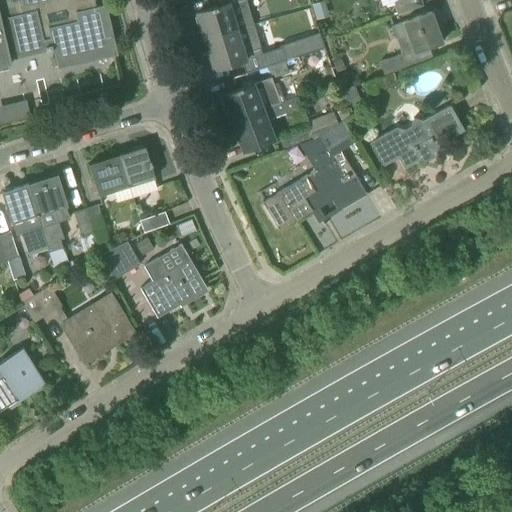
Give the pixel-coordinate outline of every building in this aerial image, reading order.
[(0,0),(0,65),(10,63),(9,59),(15,57),(15,58),(16,58),(16,57),(44,51),(45,51),(45,50),(53,49),(58,68),(58,67),(87,61),(88,61),(88,60),(116,54),(116,55),(117,54),(105,5),(105,6),(95,8),(93,0),(0,0)] [(211,7),(212,8),(197,13),(205,39),(254,24),(246,0),(213,0),(216,6),(211,7)] [(399,0),(400,2),(394,4),(397,14),(423,5),(421,0),(399,0)] [(408,34),(415,52),(442,42),(441,38),(444,37),(440,28),(438,29),(432,12),(391,26),(395,38),(408,34)] [(261,48),(254,24),(205,39),(214,70),(246,60),(244,53),(261,48)] [(255,56),(259,69),(284,61),(281,49),(255,56)] [(407,67),(403,54),(380,62),(384,75),(407,67)] [(295,58),(284,61),(259,69),(263,81),(300,70),(295,58)] [(232,121),(263,109),(253,84),(222,96),(232,121)] [(28,113),(27,89),(0,89),(0,99),(23,99),(24,113),(28,113)] [(296,96),(263,109),(232,121),(243,151),(274,139),(267,120),(285,113),(286,115),(301,109),(296,96)] [(0,102),(0,119),(24,117),(21,100),(0,102)] [(384,165),(399,157),(404,168),(441,147),(439,144),(465,129),(450,106),(422,121),(413,118),(410,126),(404,130),(396,127),(371,141),(384,165)] [(315,128),(333,122),(328,111),(311,117),(315,128)] [(319,136),(326,148),(308,159),(315,170),(262,202),(280,231),(298,221),(296,218),(330,197),(338,210),(366,194),(340,151),(354,142),(342,122),(319,136)] [(283,149),(288,147),(313,138),(309,126),(279,137),(283,149)] [(119,155),(129,186),(155,178),(145,146),(119,155)] [(129,186),(119,155),(88,164),(98,196),(129,186)] [(27,184),(41,228),(46,246),(48,252),(62,248),(60,239),(63,238),(58,222),(69,219),(65,206),(67,206),(57,174),(27,184)] [(16,236),(21,234),(27,252),(46,246),(41,228),(27,184),(1,192),(11,223),(12,223),(16,236)] [(97,204),(85,208),(93,234),(105,230),(97,204)] [(93,234),(85,208),(73,212),(81,237),(93,234)] [(169,224),(165,212),(139,221),(144,233),(169,224)] [(10,232),(0,235),(0,241),(7,261),(19,257),(10,232)] [(113,280),(129,271),(140,264),(126,241),(100,257),(113,280)] [(205,290),(187,260),(167,272),(158,257),(144,266),(152,280),(140,288),(157,317),(180,304),(178,302),(202,288),(204,290),(205,290)] [(49,286),(22,302),(33,321),(60,305),(49,286)] [(110,295),(62,324),(85,361),(132,332),(110,295)] [(0,399),(5,407),(0,410),(0,411),(45,383),(46,385),(47,384),(23,347),(0,361),(0,399)]
